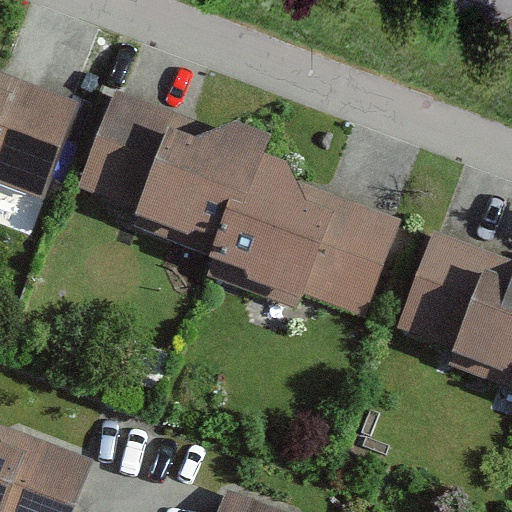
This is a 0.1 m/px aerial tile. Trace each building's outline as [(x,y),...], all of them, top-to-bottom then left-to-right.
[(0,191),(51,208),(85,113),(0,83),(0,191)] [(280,147),(241,133),(209,151),(193,145),(199,128),(121,99),(85,198),(150,222),(145,236),(219,262),(212,282),(304,315),(308,304),(368,324),(403,229),(302,194),(307,182),(272,170),(280,147)] [(511,288),(507,286),(511,272),(511,268),(435,241),(399,340),(464,363),(459,377),(511,396),(511,288)] [(0,511),(73,511),(90,465),(0,434),(0,511)] [(262,511),(230,501),(226,511),(262,511)]
